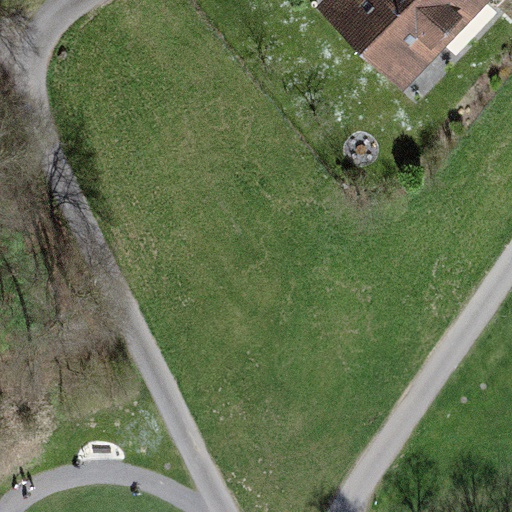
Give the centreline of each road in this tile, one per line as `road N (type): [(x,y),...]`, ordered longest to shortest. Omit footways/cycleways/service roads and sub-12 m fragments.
road 1 (track): [(224,511),(31,131),(26,73),(41,35),(84,0)]
road 2 (track): [(347,511),(385,442),(511,257)]
road 3 (track): [(18,511),(28,497),(113,489),(187,511)]
